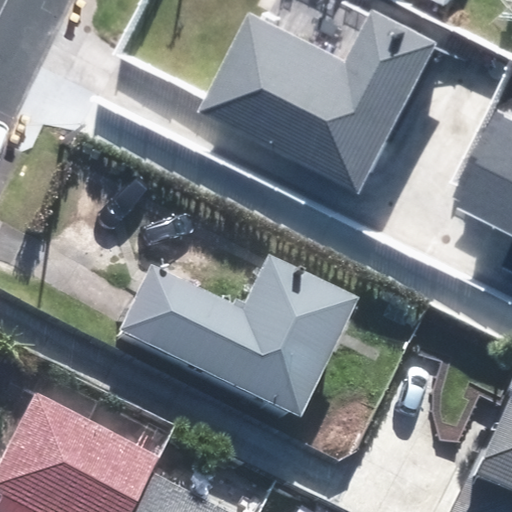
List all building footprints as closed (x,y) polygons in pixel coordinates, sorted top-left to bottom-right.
[(197,114),(366,195),(440,43),(373,11),(349,62),(246,13),(197,114)] [(511,115),(500,110),(454,206),(511,233),(511,258),(505,272),(511,274),(511,115)] [(117,333),(299,422),(358,302),(268,258),(243,309),(150,265),(117,333)] [(511,511),(511,385),(450,511),(511,511)] [(32,394),(0,455),(0,511),(129,511),(151,471),(157,458),(91,423),(96,413),(67,397),(62,409),(32,394)] [(228,511),(151,471),(129,511),(228,511)]
